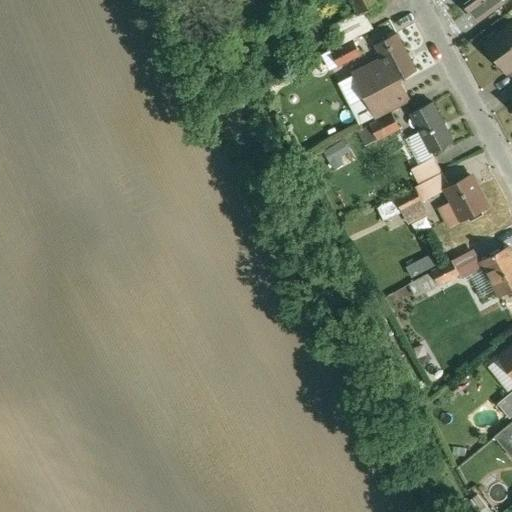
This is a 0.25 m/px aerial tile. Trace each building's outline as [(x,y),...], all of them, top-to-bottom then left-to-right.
[(381,0),(353,0),(360,11),(360,13),(364,11),(382,2),(381,0)] [(504,0),(464,0),(480,22),(506,3),(504,0)] [(360,11),(332,26),(342,45),(374,29),(364,11),(360,13),(360,11)] [(511,28),(488,46),(509,73),(511,71),(511,28)] [(399,33),(377,44),(385,60),(355,75),(366,97),(402,79),(418,70),(399,33)] [(356,41),(333,53),(340,65),(363,54),(356,41)] [(402,79),(366,97),(377,117),(412,99),(402,79)] [(451,139),(430,100),(409,111),(430,150),(451,139)] [(394,113),(360,130),(368,145),(402,128),(394,113)] [(332,166),(354,161),(349,143),(327,149),(332,166)] [(436,157),(413,168),(422,185),(444,173),(436,157)] [(444,173),(422,185),(427,195),(450,184),(444,173)] [(488,204),(472,173),(446,186),(462,217),(488,204)] [(417,187),(397,197),(402,208),(422,199),(417,187)] [(422,199),(402,208),(409,222),(429,212),(422,199)] [(511,249),(510,245),(483,259),(502,296),(511,290),(511,249)] [(475,248),(451,260),(462,279),(485,266),(475,248)] [(411,274),(434,263),(428,251),(405,262),(411,274)] [(451,261),(431,271),(437,284),(458,273),(451,261)] [(511,348),(502,355),(511,367),(511,348)] [(511,393),(503,401),(511,411),(511,393)] [(511,425),(498,437),(511,453),(511,425)] [(483,511),(490,505),(481,494),(477,500),(482,511),(483,511)]
